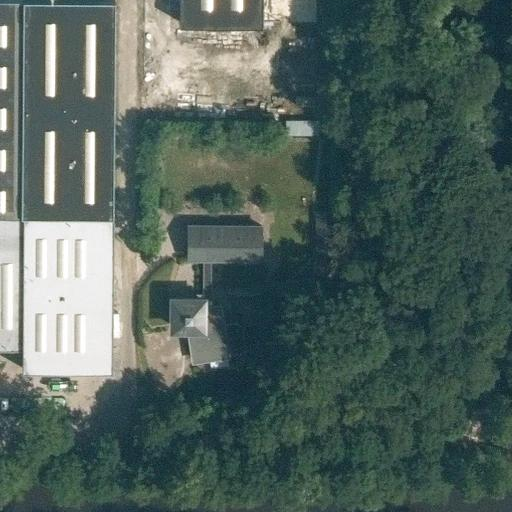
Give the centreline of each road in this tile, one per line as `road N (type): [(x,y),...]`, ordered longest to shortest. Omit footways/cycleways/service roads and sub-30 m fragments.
road 1 (track): [(358,438),(176,438)]
road 2 (unclassified): [(0,435),(176,438)]
road 3 (track): [(511,435),(358,438)]
